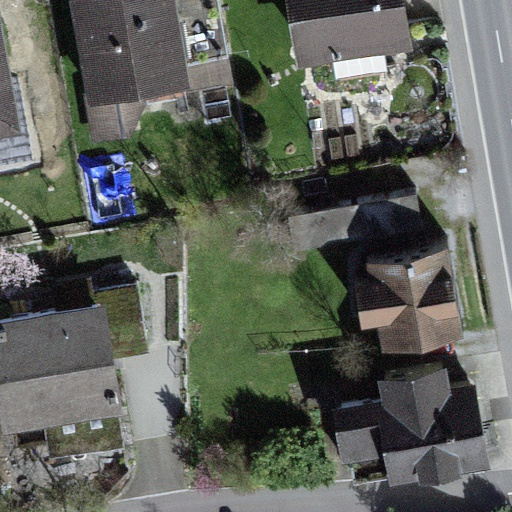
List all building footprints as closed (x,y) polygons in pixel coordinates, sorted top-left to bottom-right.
[(173,0),(72,0),(89,98),(187,82),(173,0)] [(406,0),(287,0),(296,54),(412,36),(406,0)] [(0,39),(0,135),(18,132),(0,39)] [(412,190),(303,207),(309,247),(419,230),(412,190)] [(441,243),(373,254),(376,275),(352,279),(359,325),(376,322),(380,343),(455,330),(441,243)] [(103,298),(0,314),(0,395),(4,418),(119,399),(103,298)] [(383,396),(331,404),(340,463),(394,455),(397,471),(490,457),(479,390),(458,393),(453,363),(380,374),(383,396)]
